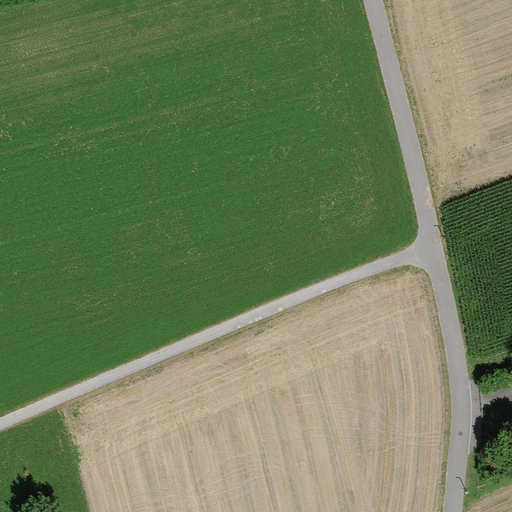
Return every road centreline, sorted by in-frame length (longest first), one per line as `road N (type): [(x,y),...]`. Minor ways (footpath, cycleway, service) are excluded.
road 1 (residential): [(375,0),(454,348),(460,457),(452,511)]
road 2 (track): [(0,422),(432,247)]
